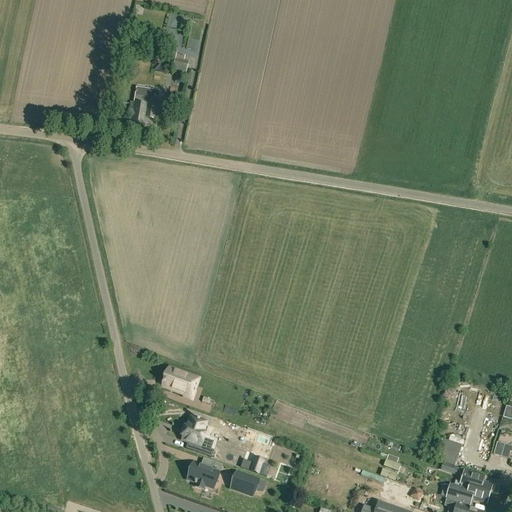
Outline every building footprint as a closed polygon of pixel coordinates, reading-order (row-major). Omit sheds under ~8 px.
[(127,59),(135,60),(136,53),(129,51),(127,59)] [(186,73),(189,61),(175,58),(172,70),(186,73)] [(159,98),(160,92),(150,90),(148,96),(134,94),(133,104),(131,104),(128,122),(146,125),(148,116),(156,118),(160,98),(159,98)] [(175,93),(174,102),(181,103),(182,94),(175,93)] [(170,369),(163,385),(193,397),(200,381),(170,369)] [(186,449),(211,458),(213,451),(201,447),(205,434),(203,434),(207,422),(199,420),(199,419),(197,418),(197,419),(190,416),(189,418),(188,423),(186,428),(184,427),(181,436),(183,437),(181,441),(188,443),(186,449)] [(501,457),(505,445),(497,443),(494,455),(501,457)] [(511,447),(505,445),(501,457),(508,459),(509,452),(511,453),(511,447)] [(388,456),(386,461),(397,464),(398,460),(388,456)] [(240,468),(266,477),(269,469),(269,467),(263,464),(264,461),(254,458),(252,463),(243,460),(240,468)] [(398,472),(400,466),(397,464),(386,461),(386,460),(383,467),(398,472)] [(204,487),(213,490),(219,473),(193,463),(187,480),(195,483),(194,484),(195,485),(195,487),(203,490),(204,487)] [(443,463),(440,471),(456,476),(458,469),(443,463)] [(489,496),(492,485),(475,480),(477,474),(465,471),(461,486),(479,490),(479,493),(489,496)] [(255,492),(259,480),(236,472),(232,483),(230,489),(253,497),(255,492)] [(446,499),(459,503),(464,504),(466,498),(473,501),(487,504),(489,496),(479,493),(479,490),(461,486),(460,487),(458,487),(454,485),(450,484),(448,490),(446,499)] [(481,511),(458,505),(459,503),(446,499),(444,507),(457,510),(456,511),(481,511)] [(405,511),(377,502),(375,510),(363,506),(361,511),(405,511)]
